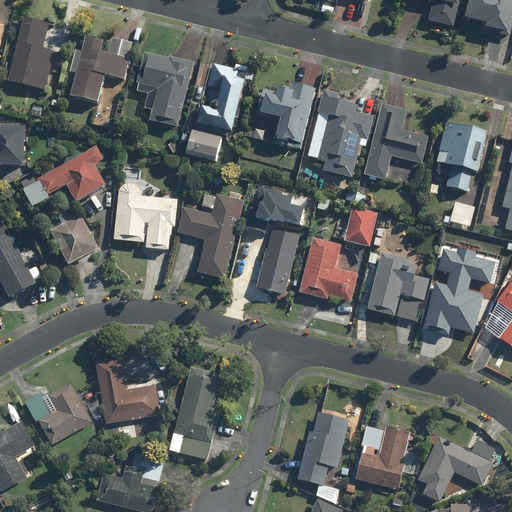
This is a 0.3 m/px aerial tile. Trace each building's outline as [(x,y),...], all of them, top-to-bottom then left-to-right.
[(456,27),(462,0),(432,0),(434,0),(429,21),(456,27)] [(511,35),(511,0),(469,0),(465,19),(486,23),(485,30),(511,35)] [(51,24),(25,17),(10,82),(49,91),(59,52),(45,48),(51,24)] [(77,73),(71,96),(102,104),(109,77),(128,82),(137,46),(114,40),(110,55),(104,53),(106,43),(88,38),(85,52),(79,51),(73,72),(77,73)] [(181,129),(196,61),(145,50),(135,91),(150,94),(147,109),(154,111),(152,122),(181,129)] [(198,124),(236,133),(251,72),(216,64),(210,88),(226,91),(224,103),(217,101),(215,111),(202,108),(198,124)] [(303,150),(317,90),(300,86),(298,91),(283,88),(282,94),(268,90),(262,115),(280,119),(274,144),(303,150)] [(344,94),(326,88),(315,125),(331,130),(325,149),(312,144),(307,158),(329,165),(327,171),(354,179),(366,141),(371,143),(379,118),(358,112),(360,106),(342,100),(344,94)] [(410,111),(385,105),(368,175),(388,180),(393,160),(425,168),(432,138),(405,132),(410,111)] [(490,130),(447,122),(439,164),(455,167),(450,189),(471,193),(474,175),(481,176),(490,130)] [(28,128),(0,126),(0,166),(27,168),(28,128)] [(225,139),(193,132),(188,156),(220,163),(225,139)] [(511,230),(511,144),(501,141),(496,162),(507,165),(498,202),(507,204),(507,207),(511,208),(511,218),(509,230),(511,230)] [(108,161),(100,147),(40,180),(50,197),(72,185),(81,203),(111,186),(100,166),(108,161)] [(40,186),(35,176),(23,182),(28,192),(40,186)] [(122,192),(120,195),(117,243),(146,245),(147,226),(151,226),(149,252),(171,253),(173,231),(177,231),(178,210),(181,210),(182,199),(142,197),(143,196),(143,195),(143,194),(143,193),(142,192),(142,191),(142,190),(141,189),(141,188),(140,188),(140,187),(139,186),(138,186),(138,185),(137,185),(136,184),(135,184),(134,184),(133,184),(132,184),(131,184),(130,184),(129,184),(128,184),(128,185),(127,185),(126,186),(125,186),(125,187),(124,188),(123,188),(123,189),(122,190),(122,191),(122,192)] [(259,189),(253,219),(300,229),(305,205),(289,202),(290,196),(259,189)] [(228,279),(246,202),(220,196),(218,201),(207,198),(204,213),(186,209),(181,234),(206,240),(199,272),(228,279)] [(334,199),(320,197),(317,213),(332,215),(334,199)] [(478,207),(457,202),(451,226),(472,231),(478,207)] [(381,211),(355,206),(348,244),(375,249),(381,211)] [(60,216),(65,226),(53,233),(74,268),(104,250),(83,215),(74,221),(69,211),(60,216)] [(34,272),(4,221),(0,223),(0,275),(15,300),(42,284),(40,281),(45,279),(39,269),(34,272)] [(288,295),(302,236),(274,230),(260,288),(288,295)] [(344,243),(315,236),(301,293),(332,301),(332,298),(355,303),(362,276),(338,270),(344,243)] [(490,286),(495,262),(477,258),(479,250),(464,247),(462,253),(446,249),(440,275),(451,277),(449,285),(437,282),(428,323),(473,333),(482,294),(471,291),(473,282),(490,286)] [(381,254),(371,252),(368,266),(378,268),(381,254)] [(410,259),(385,254),(371,313),(418,324),(422,304),(424,305),(430,278),(417,275),(418,268),(408,266),(410,259)] [(511,280),(498,299),(511,310),(511,329),(504,341),(511,347),(511,280)] [(124,359),(98,363),(109,425),(162,415),(156,385),(129,389),(124,359)] [(223,375),(193,367),(172,451),(210,460),(221,418),(213,416),(223,375)] [(95,424),(74,385),(50,398),(57,411),(41,419),(55,446),(95,424)] [(317,434),(310,432),(299,480),(321,485),(318,498),(338,504),(341,489),(327,485),(331,467),(339,469),(351,421),(322,413),(317,434)] [(4,428),(0,430),(0,479),(7,491),(31,478),(18,456),(37,445),(24,422),(7,432),(4,428)] [(386,430),(367,426),(362,447),(367,449),(359,480),(404,491),(409,472),(416,474),(421,453),(411,450),(416,431),(388,424),(386,430)] [(472,451),(443,435),(419,481),(431,487),(426,495),(441,503),(456,474),(483,488),(495,465),(490,462),(497,448),(478,439),(472,451)] [(66,452),(58,457),(68,473),(76,468),(66,452)] [(127,477),(105,472),(99,502),(148,511),(154,511),(166,457),(146,453),(143,468),(129,465),(127,477)] [(409,500),(394,498),(393,508),(407,510),(409,500)] [(343,511),(344,511),(318,499),(311,511),(343,511)]
